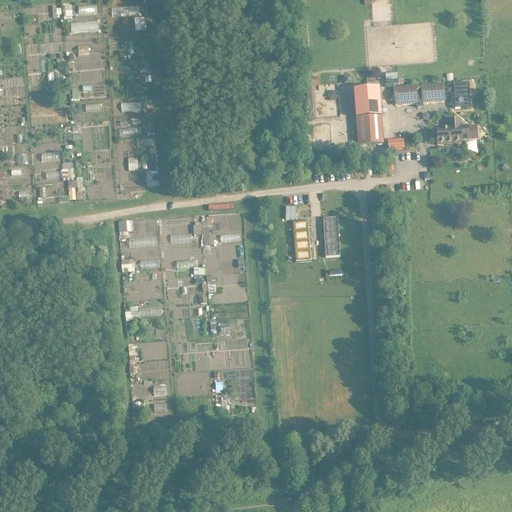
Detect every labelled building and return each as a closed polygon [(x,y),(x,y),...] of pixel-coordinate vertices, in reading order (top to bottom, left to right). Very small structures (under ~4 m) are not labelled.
[(469,83),(453,84),(454,94),(455,108),(455,109),(470,108),(469,83)] [(416,88),(416,87),(394,89),(395,106),(417,104),(417,108),(423,108),(423,104),(444,102),(443,85),(421,87),(421,88),(416,88)] [(354,92),(358,146),(383,144),(379,90),(354,92)] [(461,142),(468,141),(467,127),(460,127),(460,120),(452,121),(452,128),(436,129),(436,131),(434,131),(435,138),(437,138),(437,146),(452,145),(452,143),(455,143),(455,144),(462,144),(461,142)] [(404,139),(388,141),(389,150),(404,149),(404,139)] [(286,208),(286,220),(295,220),(296,208),(286,208)] [(338,218),(323,219),(326,258),(340,257),(338,218)] [(308,222),(293,223),(293,233),(309,232),(308,222)] [(309,232),(293,233),(294,243),(309,242),(309,232)] [(309,242),(294,243),(295,253),(310,252),(309,242)] [(310,252),(295,253),(296,263),(311,262),(310,252)]
